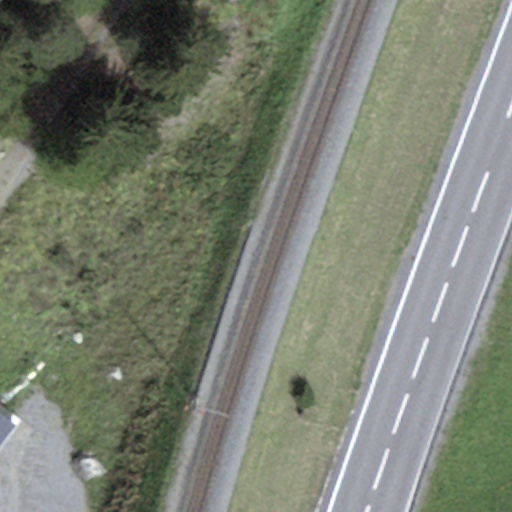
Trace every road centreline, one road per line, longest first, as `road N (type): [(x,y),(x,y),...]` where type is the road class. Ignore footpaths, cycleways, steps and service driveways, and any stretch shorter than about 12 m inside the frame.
road 1 (primary): [(511,103),(365,511)]
road 2 (track): [(124,0),(0,181)]
